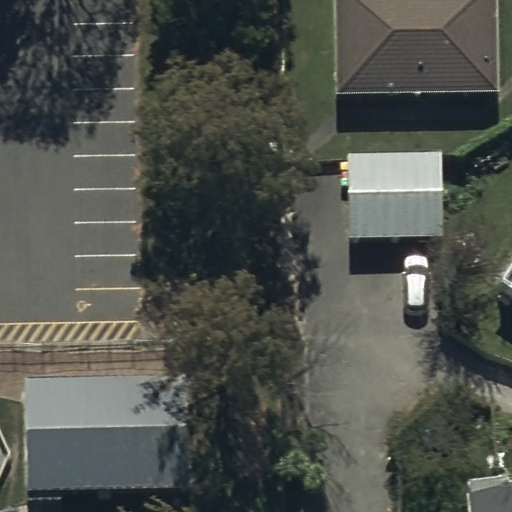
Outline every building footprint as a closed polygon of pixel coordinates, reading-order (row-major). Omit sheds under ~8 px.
[(332,0),(333,109),(497,108),(496,0),(332,0)] [(441,166),(346,165),(345,253),(440,254),(441,166)] [(511,277),(496,299),(511,311),(511,313),(508,319),(511,321),(511,277)] [(190,389),(26,392),(28,502),(192,499),(190,389)] [(400,511),(400,477),(306,479),(306,511),(400,511)]
